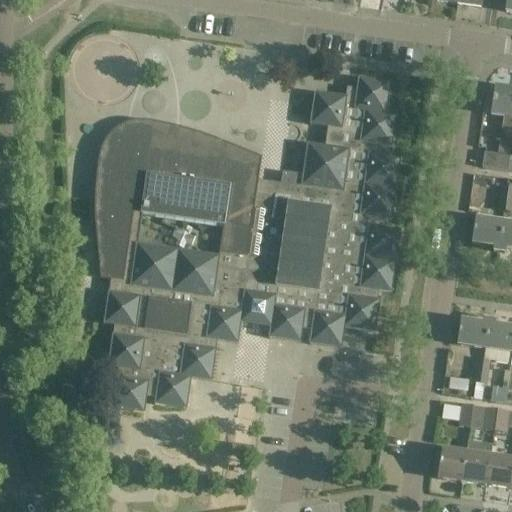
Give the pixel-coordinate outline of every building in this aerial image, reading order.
[(482,0),(456,0),(456,5),(481,9),(482,0)] [(389,147),(392,148),(397,116),(386,114),(391,84),(359,79),(358,90),(347,88),(346,98),(315,94),(311,125),(332,128),(329,147),(308,144),(303,175),(282,172),(280,185),(258,182),(262,159),(225,144),(213,140),(198,134),(184,130),(172,127),(166,126),(152,123),(148,123),(141,122),(136,122),(131,123),(127,125),(124,126),(121,127),(118,129),(116,130),(113,132),(111,134),(109,136),(107,139),(105,142),(104,144),(102,146),(101,149),(100,152),(99,155),(99,156),(97,169),(96,180),(95,188),(94,200),(94,204),(94,210),(94,220),(95,231),(100,279),(110,281),(108,293),(103,324),(113,326),(107,367),(117,368),(112,409),(143,414),(146,395),(156,396),(155,406),(185,411),(190,381),(210,384),(216,342),(237,345),(240,324),(270,328),(269,339),(301,343),(303,330),(311,331),(309,344),(341,349),(344,329),(375,333),(380,301),(377,301),(378,291),(391,293),(400,231),(388,230),(389,221),(392,221),(401,159),(388,157),(389,147)] [(498,148),(510,150),(511,139),(511,89),(493,87),(489,115),(503,117),(498,148)] [(509,158),(497,156),(484,154),(482,169),(507,173),(509,162),(509,158)] [(500,187),(497,211),(504,212),(507,188),(500,187)] [(492,253),(498,254),(502,224),(474,220),(470,245),(492,248),(492,253)] [(511,251),(511,225),(502,224),(498,254),(503,255),(504,250),(511,251)] [(456,346),(484,350),(488,321),(483,320),(482,325),(460,321),(456,346)] [(488,321),(484,350),(511,354),(511,352),(511,329),(494,327),(494,322),(488,321)] [(473,384),(479,385),(482,361),(477,360),(473,384)] [(490,362),(482,361),(479,385),(486,386),(490,362)] [(473,408),(461,406),(458,428),(470,430),(473,408)] [(482,431),(493,433),(496,410),(486,409),(482,431)] [(496,410),(493,433),(505,435),(509,413),(496,410)] [(465,454),(460,484),(485,487),(489,458),(491,448),(466,444),(465,454)] [(252,459),(254,448),(233,445),(232,445),(231,456),(252,459)] [(436,480),(460,484),(465,454),(440,451),(436,480)] [(511,461),(489,458),(485,487),(509,491),(511,471),(511,461)]
